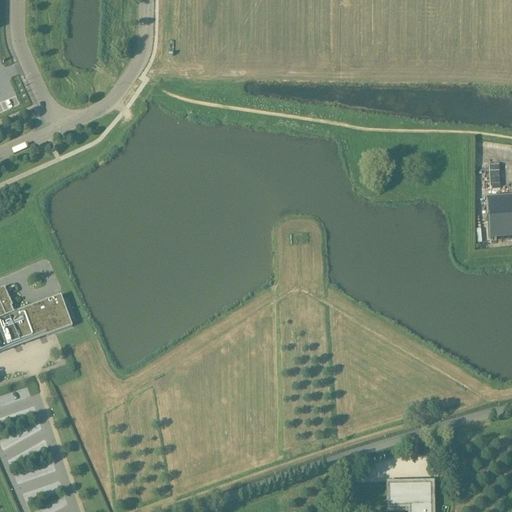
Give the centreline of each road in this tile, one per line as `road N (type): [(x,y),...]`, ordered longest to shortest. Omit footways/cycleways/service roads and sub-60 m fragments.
road 1 (unclassified): [(182,511),(511,410)]
road 2 (unclassified): [(55,129),(107,106),(133,72),(145,0)]
road 3 (unclassified): [(55,129),(17,43),(17,0)]
